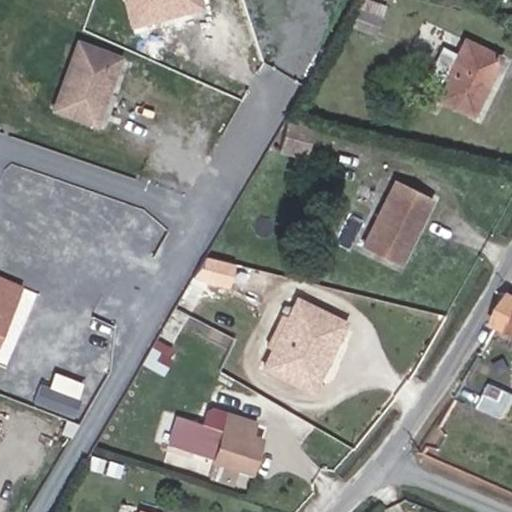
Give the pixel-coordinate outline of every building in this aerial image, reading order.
[(171,19),(207,13),(204,0),(133,0),(139,33),(172,27),(171,19)] [(378,19),(353,10),(347,27),(372,36),(378,19)] [(172,27),(209,20),(207,13),(171,19),(172,27)] [(422,109),(430,95),(467,116),(496,62),(459,42),(438,81),(423,72),(407,101),(422,109)] [(83,47),(54,111),(94,130),(109,99),(102,95),(117,63),(83,47)] [(109,99),(124,66),(117,63),(102,95),(109,99)] [(304,151),(308,133),(280,126),(276,144),(304,151)] [(392,176),(360,238),(399,257),(431,195),(392,176)] [(274,275),(195,255),(186,271),(205,278),(245,294),(267,300),(274,275)] [(131,403),(205,278),(186,271),(106,405),(128,418),(135,406),(131,403)] [(0,320),(15,288),(0,280),(0,320)] [(272,342),(263,361),(310,384),(345,316),(298,292),(288,311),(297,316),(281,347),(272,342)] [(511,296),(507,295),(489,328),(511,338),(511,296)] [(297,316),(288,311),(272,342),(281,347),(297,316)] [(33,400),(70,414),(82,381),(45,367),(33,400)] [(223,403),(207,453),(237,463),(250,424),(253,414),(223,403)] [(250,468),(263,427),(250,424),(237,463),(250,468)]
